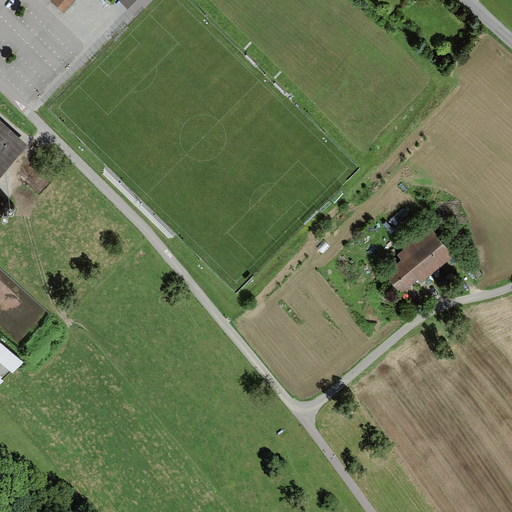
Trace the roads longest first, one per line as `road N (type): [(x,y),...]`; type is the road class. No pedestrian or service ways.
road 1 (residential): [(0,83),(136,220),(304,414)]
road 2 (residential): [(511,284),(436,306),(304,414)]
road 3 (unknown): [(35,0),(83,48),(29,113)]
road 4 (track): [(374,511),(304,414)]
